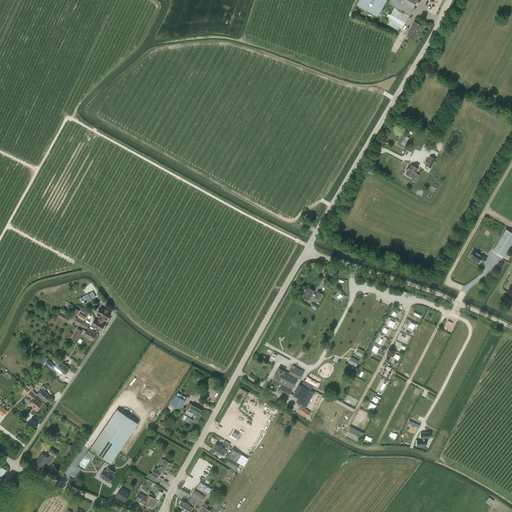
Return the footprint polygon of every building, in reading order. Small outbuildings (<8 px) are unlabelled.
[(386,0),(359,0),(357,4),(377,17),(386,0)] [(388,0),(386,4),(394,8),(408,16),(417,0),(388,0)] [(401,30),(408,17),(393,9),(386,22),(401,30)] [(407,35),(406,36),(413,39),(421,26),(414,22),(407,35)] [(429,142),(433,144),(439,132),(435,130),(429,142)] [(409,138),(401,134),(397,142),(405,146),(409,138)] [(424,163),(425,164),(425,165),(430,168),(435,159),(430,156),(428,160),(426,159),(424,163)] [(405,174),(412,178),(418,168),(411,164),(410,166),(409,165),(406,170),(407,170),(405,174)] [(511,234),(505,230),(504,231),(492,251),(503,258),(511,241),(511,234)] [(472,251),(472,252),(468,259),(477,264),(478,265),(480,261),(483,263),(485,260),(486,259),(472,251)] [(314,297),(313,298),(319,301),(323,294),(317,291),(315,294),(313,293),(314,291),(307,287),(302,298),(308,302),(311,296),(314,297)] [(373,303),(370,308),(376,312),(379,307),(373,303)] [(102,323),(104,319),(106,320),(110,313),(107,311),(104,309),(100,307),(96,315),(99,317),(97,321),(95,319),(91,325),(101,331),(104,325),(102,323)] [(71,314),(76,317),(79,311),(75,309),(71,314)] [(65,322),(69,317),(60,312),(57,317),(65,322)] [(81,323),(80,326),(84,328),(87,324),(76,318),(75,320),(81,323)] [(77,328),(71,339),(76,342),(79,338),(81,334),(83,335),(82,336),(92,342),(96,335),(87,330),(85,334),(82,332),(82,331),(77,328)] [(353,346),(358,348),(362,341),(357,339),(353,346)] [(44,355),(39,361),(43,365),(48,359),(44,355)] [(50,369),(53,365),(48,360),(45,364),(50,369)] [(68,371),(60,364),(57,368),(65,374),(68,371)] [(302,374),(304,371),(295,366),(294,369),(291,368),(288,373),(278,368),(273,379),(281,383),(281,384),(276,393),(287,398),(292,389),(297,379),(300,380),(303,374),(302,374)] [(295,397),(304,402),(313,385),(304,381),(295,397)] [(42,389),(37,395),(45,402),(50,397),(44,391),(42,389)] [(28,396),(32,400),(29,404),(37,411),(42,404),(35,398),(36,396),(31,392),(28,396)] [(175,395),(170,404),(170,405),(166,410),(170,412),(174,406),(180,410),(185,401),(175,395)] [(192,405),(189,410),(188,411),(186,410),(184,413),(191,417),(193,413),(199,416),(202,410),(192,405)] [(298,411),(307,417),(310,412),(301,406),(298,411)] [(137,425),(116,411),(89,451),(110,465),(137,425)] [(181,419),(187,423),(190,418),(183,415),(181,419)] [(407,429),(415,432),(418,426),(410,422),(407,429)] [(350,426),(345,435),(358,442),(363,433),(350,426)] [(34,448),(39,451),(46,441),(44,440),(42,442),(40,441),(34,448)] [(216,443),(213,449),(223,456),(229,447),(223,443),(221,446),(216,443)] [(63,454),(67,457),(73,446),(68,444),(63,454)] [(49,466),(55,458),(58,453),(51,448),(48,453),(51,455),(45,463),(49,466)] [(227,457),(228,457),(224,462),(236,470),(240,464),(244,466),(248,459),(232,449),(227,457)] [(41,469),(48,458),(41,453),(34,464),(41,469)] [(136,465),(142,456),(139,454),(133,463),(136,465)] [(160,468),(158,467),(157,470),(154,468),(151,475),(157,478),(160,472),(159,471),(161,469),(166,473),(172,464),(164,459),(162,464),(160,468)] [(114,472),(107,468),(105,471),(103,470),(99,477),(109,484),(113,477),(111,476),(114,472)] [(195,489),(191,495),(202,502),(205,496),(207,497),(208,495),(211,489),(208,487),(200,483),(196,490),(195,489)] [(120,488),(115,497),(125,503),(130,494),(120,488)] [(136,500),(154,509),(159,501),(153,497),(153,496),(149,493),(147,497),(139,493),(136,500)] [(187,502),(182,500),(179,505),(190,511),(195,503),(189,499),(187,502)]
